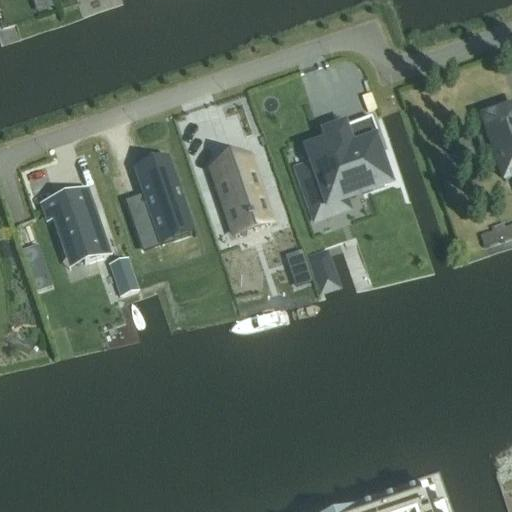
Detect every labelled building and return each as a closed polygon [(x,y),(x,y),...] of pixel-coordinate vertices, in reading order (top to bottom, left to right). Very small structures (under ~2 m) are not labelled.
[(511,113),(485,123),(490,139),(479,143),(488,170),(499,166),(506,184),(511,181),(511,113)] [(308,166),(293,171),(311,222),(325,217),(323,213),(321,205),(361,191),(364,199),(392,189),(376,140),(353,148),(348,134),(323,142),(324,145),(303,152),(308,166)] [(249,161),(213,174),(233,232),(269,220),(249,161)] [(150,196),(127,204),(140,245),(163,238),(166,246),(173,244),(196,236),(172,163),(155,169),(142,173),(150,196)] [(87,192),(40,208),(47,228),(52,226),(62,223),(70,247),(79,244),(87,267),(110,259),(94,212),(87,192)] [(39,248),(23,254),(28,267),(33,281),(49,276),(44,262),(39,248)] [(302,253),(286,259),(296,291),(313,286),(302,253)] [(128,264),(109,270),(120,301),(139,295),(128,264)] [(372,511),(437,511),(430,492),(372,511)]
